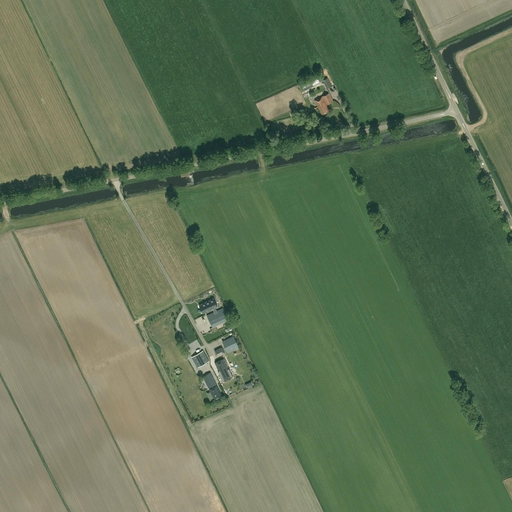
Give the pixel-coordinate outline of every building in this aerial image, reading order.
[(328,78),(324,80),(321,73),(317,74),(321,81),(323,80),(327,89),(332,87),(328,78)] [(317,76),(301,84),(303,88),(312,83),(313,85),(320,82),(317,76)] [(329,93),(315,100),(322,115),(329,111),(326,105),(333,101),(329,93)] [(214,298),(202,304),(205,312),(213,308),(215,312),(217,311),(215,307),(217,306),(216,302),(214,298)] [(215,312),(207,316),(213,327),(229,319),(223,308),(217,311),(215,312)] [(191,343),(196,340),(188,327),(184,329),(186,334),(191,343)] [(225,353),(222,347),(215,350),(217,356),(225,353)] [(203,350),(192,357),(197,367),(206,363),(209,361),(203,350)] [(245,351),(235,356),(238,361),(247,356),(245,351)] [(224,359),(215,363),(219,371),(218,372),(223,381),(224,382),(232,378),(232,377),(232,376),(229,369),(228,369),(224,359)] [(210,373),(202,377),(204,380),(209,388),(211,387),(211,388),(209,389),(210,392),(207,393),(210,400),(214,399),(221,395),(217,386),(215,387),(214,385),(217,384),(210,373)]
